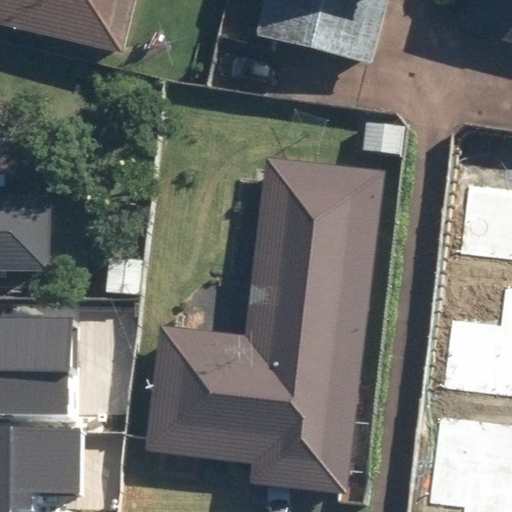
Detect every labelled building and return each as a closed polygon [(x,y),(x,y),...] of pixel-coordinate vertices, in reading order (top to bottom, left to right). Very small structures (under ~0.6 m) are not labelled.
[(0,0),(0,34),(132,66),(147,0),(0,0)] [(273,0),(263,45),(375,72),(392,0),(273,0)] [(511,0),(474,0),(467,35),(511,44),(511,0)] [(178,330),(163,329),(153,454),(255,463),(253,486),(358,495),(385,171),(267,161),(257,289),(182,282),(178,330)] [(0,283),(57,285),(59,204),(0,202),(0,283)] [(511,352),(456,349),(447,477),(511,481),(511,352)] [(0,487),(33,486),(31,453),(66,452),(62,355),(0,357),(0,487)]
